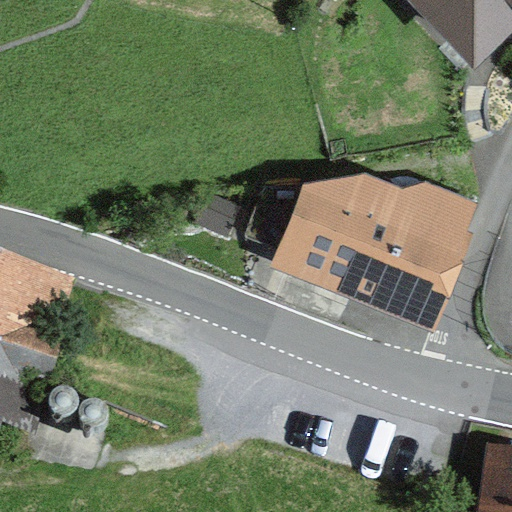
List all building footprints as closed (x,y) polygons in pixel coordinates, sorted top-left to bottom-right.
[(511,0),(424,0),(471,48),(511,8),(511,0)] [(427,322),(478,192),(427,171),(400,179),(362,163),(297,174),(264,258),(427,322)] [(0,419),(26,428),(75,271),(0,247),(0,419)] [(54,413),(64,416),(74,412),(78,402),(75,392),(67,386),(57,387),(49,394),(48,405),(54,413)] [(86,424),(96,427),(105,423),(110,414),(107,404),(99,397),(88,398),(81,406),(80,416),(86,424)] [(511,511),(511,442),(485,439),(475,511),(511,511)]
